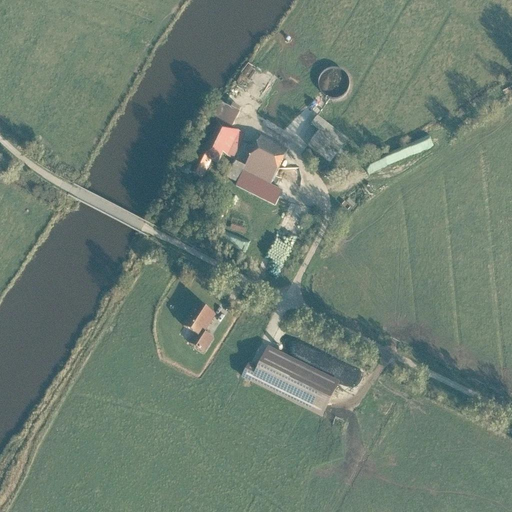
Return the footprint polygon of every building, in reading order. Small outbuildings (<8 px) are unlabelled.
[(318,87),(319,92),(322,96),(329,100),(338,101),(341,99),(346,92),(350,83),(348,78),(344,73),(336,70),(331,70),(329,71),(325,73),(321,76),(318,81),(318,87)] [(318,133),(308,147),(331,165),(348,143),(317,119),(310,127),(318,133)] [(216,124),(191,177),(204,183),(211,166),(215,168),(221,156),(231,162),(243,136),(216,124)] [(227,179),(276,202),(281,192),(269,186),(287,152),(261,137),(244,170),(234,164),(227,179)] [(215,318),(195,307),(183,331),(192,336),(186,346),(203,355),(213,339),(205,336),(215,318)] [(340,384),(261,346),(244,381),(323,419),(340,384)]
